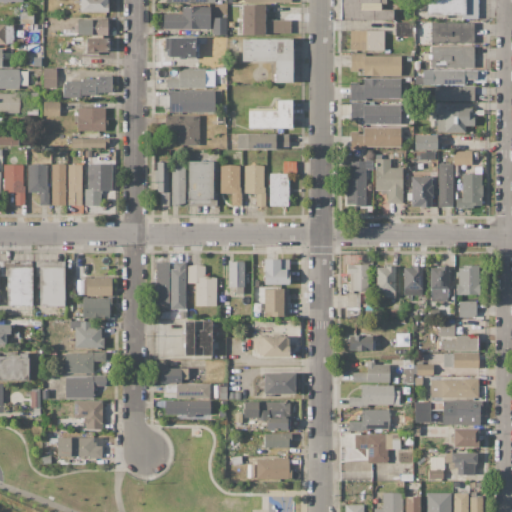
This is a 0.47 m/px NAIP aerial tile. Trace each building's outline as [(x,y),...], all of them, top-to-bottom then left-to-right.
[(80,11),(80,0),(109,0),(109,11),(80,11)] [(340,20),(340,0),(386,0),(386,4),(380,4),(380,10),(393,10),(393,20),(340,20)] [(477,0),(477,19),(462,19),(462,15),(455,15),(455,18),(445,18),(445,15),(427,16),(427,0),(477,0)] [(241,5),(264,5),(264,20),(291,20),(291,35),(241,35),(241,5)] [(162,29),(162,14),(181,14),(181,7),(210,7),(210,29),(162,29)] [(20,23),(20,13),(33,13),(33,23),(20,23)] [(211,18),(226,18),(226,35),(212,35),(211,18)] [(77,35),(77,20),(91,20),(91,19),(107,19),(107,34),(92,34),(92,35),(77,35)] [(394,36),(411,36),(411,22),(394,22),(394,36)] [(431,22),(473,22),(473,45),(431,45),(431,22)] [(0,44),(0,24),(13,24),(13,44),(0,44)] [(349,50),(349,31),(383,30),(383,50),(349,50)] [(86,51),(86,38),(109,38),(109,51),(86,51)] [(241,38),(291,38),(291,82),(274,82),(274,61),(241,61),(241,38)] [(169,39),(195,39),(195,57),(166,57),(166,50),(169,50),(169,39)] [(414,44),(427,44),(428,60),(414,60),(414,44)] [(473,67),(431,67),(431,47),(473,47),(473,67)] [(0,66),(0,49),(8,49),(8,66),(0,66)] [(399,56),(399,76),(364,76),(364,71),(351,71),(351,53),(365,53),(365,56),(399,56)] [(98,65),(99,56),(80,55),(80,64),(98,65)] [(43,88),(43,67),(56,67),(56,88),(43,88)] [(0,90),(0,69),(19,69),(19,71),(27,71),(27,85),(19,85),(19,90),(0,90)] [(166,88),(166,78),(178,78),(178,69),(205,69),(205,87),(166,88)] [(433,70),(477,70),(477,79),(465,79),(465,84),(433,84),(433,70)] [(63,98),(63,84),(67,83),(67,81),(82,81),(82,79),(98,79),(98,77),(112,77),(112,92),(97,92),(97,95),(86,95),(86,97),(63,98)] [(350,100),(350,82),(363,82),(363,78),(402,78),(402,98),(364,98),(364,100),(350,100)] [(434,101),(434,87),(472,87),(472,101),(434,101)] [(168,112),(168,91),(214,91),(214,112),(168,112)] [(19,114),(0,114),(0,93),(19,93),(19,114)] [(247,127),(247,110),(276,110),(276,100),(291,100),(291,127),(247,127)] [(43,115),(43,102),(59,102),(59,115),(43,115)] [(363,125),(363,117),(359,117),(359,120),(350,120),(350,102),(365,102),(365,105),(401,105),(401,124),(363,125)] [(216,124),(216,105),(226,105),(226,124),(216,124)] [(77,130),(77,122),(73,122),(73,117),(77,117),(77,108),(104,108),(104,130),(77,130)] [(437,131),(437,108),(471,108),(471,114),(473,114),(474,126),(464,126),(464,131),(437,131)] [(164,116),(198,116),(198,145),(177,145),(177,131),(164,131),(164,116)] [(350,149),(350,131),(357,131),(357,134),(363,134),(363,127),(401,127),(401,147),(365,147),(365,149),(350,149)] [(0,145),(0,133),(17,133),(17,145),(0,145)] [(237,149),(237,134),(287,134),(287,149),(237,149)] [(414,150),(414,135),(436,135),(436,149),(414,150)] [(71,147),(71,139),(104,138),(104,147),(71,147)] [(453,164),(453,151),(471,151),(471,164),(453,164)] [(401,203),(386,203),(386,190),(374,190),(374,159),(376,159),(376,153),(390,153),(390,167),(401,167),(401,203)] [(188,161),(212,161),(212,200),(188,200),(188,161)] [(282,174),(282,161),(297,161),(297,175),(288,175),(288,206),(269,206),(269,174),(282,174)] [(365,206),(346,206),(346,168),(350,168),(350,161),(365,161),(365,206)] [(168,206),(158,206),(158,184),(154,184),(154,170),(158,170),(158,162),(168,162),(168,206)] [(3,164),(23,164),(23,185),(24,185),(25,205),(14,205),(14,192),(3,192),(3,164)] [(27,165),(46,164),(47,185),(49,185),(49,205),(38,205),(38,192),(28,192),(27,165)] [(85,205),(85,189),(87,189),(87,164),(112,164),(112,192),(100,192),(100,205),(85,205)] [(170,203),(170,164),(186,164),(186,203),(170,203)] [(438,207),(438,164),(452,164),(452,207),(438,207)] [(52,205),(51,165),(65,165),(66,205),(52,205)] [(68,205),(67,165),(81,165),(82,204),(68,205)] [(219,192),(219,166),(239,166),(239,192),(241,192),(241,205),(231,205),(231,192),(219,192)] [(244,192),(243,166),(265,166),(265,206),(255,206),(255,192),(244,192)] [(461,174),(481,173),(481,206),(472,206),(472,208),(455,208),(455,198),(461,198),(461,174)] [(412,207),(411,177),(431,177),(431,207),(412,207)] [(263,284),(263,259),(289,259),(289,274),(291,274),(291,284),(263,284)] [(185,261),(185,309),(170,309),(170,269),(173,269),(173,261),(185,261)] [(228,286),(228,261),(243,261),(243,294),(235,294),(235,286),(228,286)] [(155,262),(168,262),(168,302),(155,302),(155,262)] [(349,291),(349,273),(346,273),(346,264),(368,264),(368,291),(349,291)] [(187,265),(205,265),(205,277),(216,277),(216,306),(195,306),(195,283),(188,283),(187,265)] [(455,294),(455,284),(457,284),(457,276),(455,276),(455,271),(457,271),(457,268),(465,268),(465,265),(480,265),(480,294),(455,294)] [(394,266),(394,298),(376,298),(375,267),(385,267),(385,266),(394,266)] [(404,295),(404,267),(412,267),(412,266),(421,266),(422,295),(404,295)] [(430,289),(430,267),(439,267),(439,266),(448,266),(448,289),(430,289)] [(7,306),(7,267),(30,267),(30,306),(7,306)] [(40,306),(39,267),(63,267),(63,306),(40,306)] [(86,296),(86,278),(111,278),(111,295),(86,296)] [(286,316),(270,316),(270,312),(263,312),(263,290),(275,289),(275,288),(286,288),(286,316)] [(346,318),(346,293),(359,293),(359,318),(346,318)] [(82,318),(81,299),(83,299),(83,297),(87,297),(87,298),(111,298),(112,309),(109,309),(109,318),(82,318)] [(459,317),(458,302),(475,302),(475,317),(459,317)] [(74,348),(74,327),(76,327),(76,321),(89,321),(89,327),(100,327),(101,338),(103,338),(104,347),(74,348)] [(183,356),(183,321),(193,321),(193,329),(201,329),(201,321),(211,321),(211,356),(201,356),(201,347),(194,347),(194,356),(183,356)] [(440,336),(440,323),(453,323),(453,336),(440,336)] [(0,324),(10,324),(10,333),(5,333),(5,344),(0,344),(0,324)] [(288,336),(288,356),(258,356),(258,352),(256,352),(256,336),(288,336)] [(349,350),(349,336),(372,336),(372,350),(349,350)] [(477,350),(446,350),(446,344),(448,344),(448,340),(456,340),(456,336),(477,336),(477,350)] [(0,381),(0,356),(9,356),(9,355),(19,355),(19,353),(28,352),(28,381),(0,381)] [(66,373),(66,354),(87,354),(87,352),(104,352),(104,362),(93,362),(93,372),(66,373)] [(478,367),(452,368),(452,366),(443,366),(443,353),(452,353),(452,352),(478,352),(478,367)] [(366,382),(366,362),(375,362),(375,365),(389,365),(389,382),(366,382)] [(413,363),(402,363),(401,382),(412,382),(413,363)] [(416,375),(416,365),(433,365),(433,375),(416,375)] [(160,368),(181,368),(181,383),(160,383),(160,368)] [(263,393),(263,373),(295,373),(295,379),(298,379),(298,388),(294,388),(295,393),(263,393)] [(66,398),(65,378),(86,377),(86,376),(105,375),(105,387),(93,387),(94,397),(66,398)] [(414,385),(414,377),(422,377),(422,385),(414,385)] [(430,397),(430,378),(477,378),(477,397),(430,397)] [(176,385),(209,385),(209,399),(176,399),(176,385)] [(348,407),(348,397),(361,397),(361,386),(393,386),(393,391),(398,391),(398,404),(367,405),(367,407),(348,407)] [(73,400),(101,400),(102,429),(85,429),(85,423),(83,423),(83,418),(74,418),(73,400)] [(165,401),(209,400),(209,413),(165,413),(165,401)] [(243,402),(289,401),(289,429),(266,429),(266,420),(255,420),(255,417),(243,417),(243,402)] [(414,402),(479,402),(479,425),(442,426),(442,410),(429,410),(429,422),(414,422),(414,402)] [(348,430),(348,421),(361,421),(361,410),(390,410),(390,429),(367,429),(367,430),(348,430)] [(452,428),(477,428),(477,447),(453,447),(452,428)] [(354,434),(398,434),(398,433),(413,433),(413,445),(399,445),(399,449),(387,449),(387,463),(367,463),(367,449),(354,449),(354,434)] [(264,447),(264,434),(291,434),(291,442),(289,442),(289,447),(264,447)] [(57,457),(57,438),(101,437),(101,458),(91,459),(91,456),(57,457)] [(475,453),(475,465),(473,465),(474,475),(456,475),(456,468),(448,468),(448,463),(444,463),(444,453),(475,453)] [(42,464),(42,454),(50,454),(50,464),(42,464)] [(233,464),(232,457),(240,456),(241,463),(233,464)] [(256,479),(256,459),(272,459),(272,458),(288,458),(288,467),(291,467),(291,479),(256,479)] [(428,478),(428,470),(443,470),(443,478),(428,478)] [(402,493),(402,511),(373,511),(373,509),(382,508),(382,493),(402,493)] [(450,493),(450,511),(425,511),(425,493),(450,493)] [(467,493),(467,511),(453,511),(453,493),(467,493)] [(404,511),(404,497),(420,497),(420,511),(404,511)] [(469,511),(469,497),(483,497),(483,511),(469,511)]
